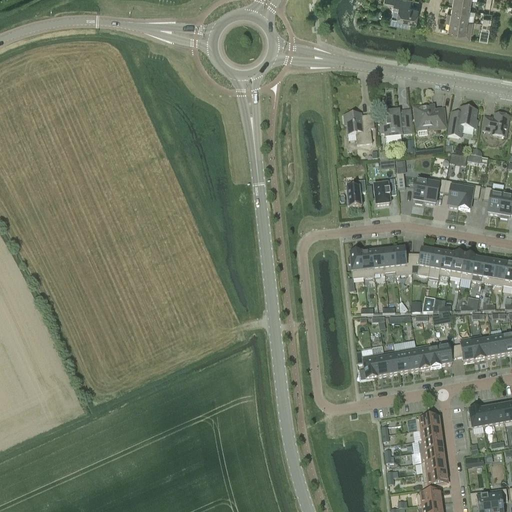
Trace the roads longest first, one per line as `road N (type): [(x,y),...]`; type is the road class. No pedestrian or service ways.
road 1 (residential): [(442,392),(335,410),(321,404),(303,243),(317,234),(403,226),(511,244)]
road 2 (tertiary): [(254,147),(283,405),(308,511)]
road 3 (unclassified): [(511,92),(333,60)]
road 4 (tertiary): [(0,40),(69,21),(148,28)]
road 5 (residential): [(442,392),(458,511)]
